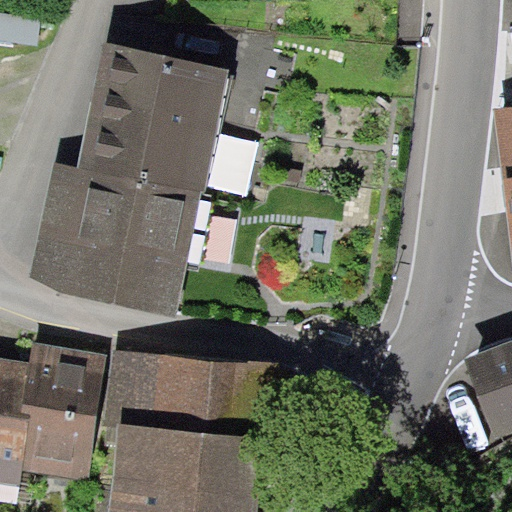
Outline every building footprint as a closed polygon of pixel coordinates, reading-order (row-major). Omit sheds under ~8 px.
[(40,20),(0,13),(0,41),(35,47),(40,20)] [(230,70),(104,44),(79,166),(201,191),(205,192),(230,70)] [(511,106),(495,108),(511,246),(511,106)] [(79,166),(55,162),(32,278),(59,293),(176,316),(201,191),(79,166)] [(511,340),(465,358),(495,439),(511,432),(511,340)] [(34,341),(30,363),(22,415),(31,416),(23,470),(88,480),(108,352),(34,341)] [(256,511),(276,362),(114,349),(92,511),(256,511)] [(0,501),(17,504),(23,470),(31,416),(22,415),(30,363),(0,358),(0,501)]
